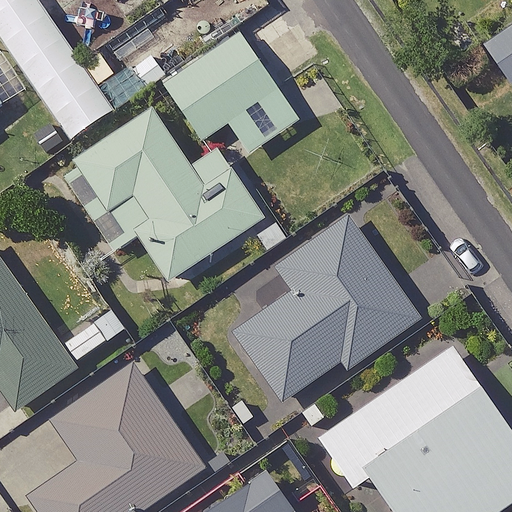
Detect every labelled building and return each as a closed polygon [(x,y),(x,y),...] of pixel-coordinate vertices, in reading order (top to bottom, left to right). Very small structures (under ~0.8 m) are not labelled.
[(511,30),(488,47),(511,82),(511,30)] [(168,86),(206,142),(231,125),(251,155),(303,119),(245,34),(168,86)] [(0,107),(24,92),(0,54),(0,107)] [(194,165),(152,109),(80,163),(174,287),(265,218),(214,150),(194,165)] [(422,319),(351,216),(278,266),(296,293),(234,335),(282,405),(346,361),(351,368),(422,319)] [(81,368),(0,257),(0,404),(11,419),(81,368)] [(503,511),(511,507),(511,430),(455,348),(321,441),(357,493),(374,481),(395,511),(503,511)] [(144,511),(210,466),(136,361),(54,419),(85,463),(33,500),(41,511),(144,511)] [(283,511),(304,497),(285,469),(223,511),(283,511)]
